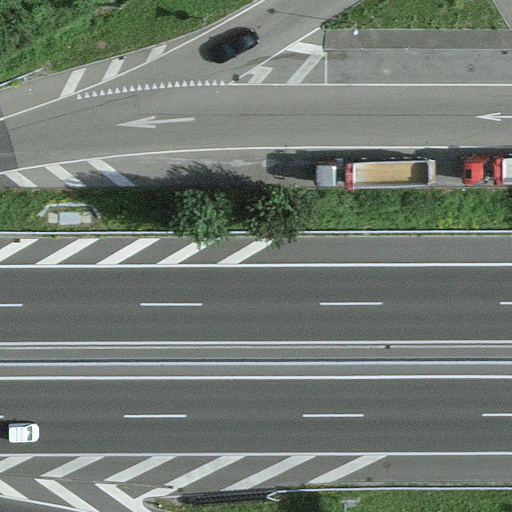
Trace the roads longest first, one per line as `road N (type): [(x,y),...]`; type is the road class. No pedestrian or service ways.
road 1 (motorway): [(511,303),(0,305)]
road 2 (motorway): [(0,417),(511,416)]
